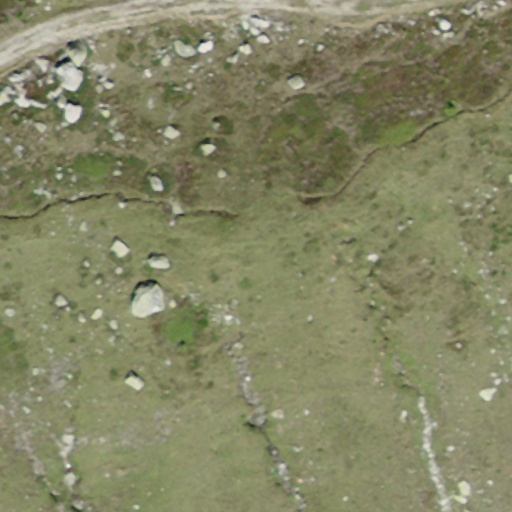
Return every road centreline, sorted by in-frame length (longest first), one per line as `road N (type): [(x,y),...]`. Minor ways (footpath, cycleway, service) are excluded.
road 1 (track): [(237,0),(121,10),(0,55)]
road 2 (track): [(390,0),(254,0)]
